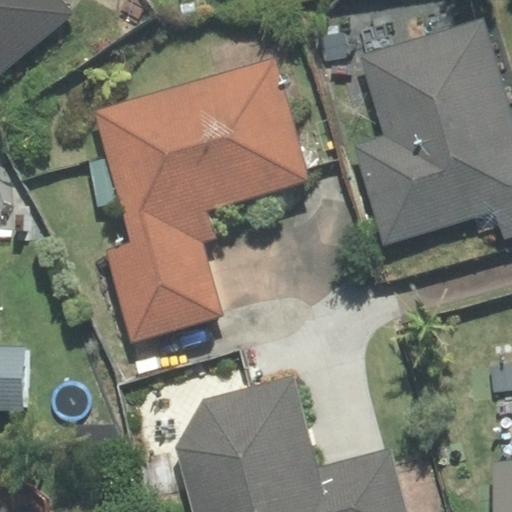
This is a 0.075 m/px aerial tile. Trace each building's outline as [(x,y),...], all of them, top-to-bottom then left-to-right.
[(0,0),(0,72),(77,10),(69,0),(0,0)] [(511,114),(485,16),(361,50),(385,132),(356,141),(384,239),(497,207),(504,232),(511,229),(511,114)] [(211,203),(316,172),(279,52),(99,106),(113,151),(91,156),(105,201),(126,196),(139,237),(110,246),(137,338),(230,310),(208,237),(220,233),(211,203)] [(0,406),(29,407),(31,343),(0,342),(0,406)] [(175,448),(193,511),(407,511),(390,446),(318,467),(292,375),(205,400),(175,448)] [(511,511),(511,460),(496,463),(501,511),(511,511)] [(0,497),(0,511),(10,511),(9,497),(0,497)]
